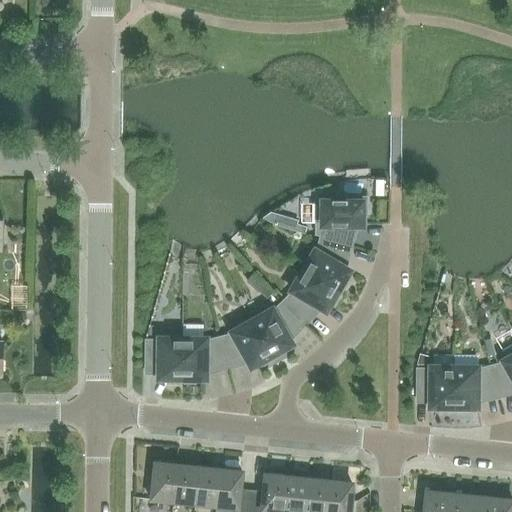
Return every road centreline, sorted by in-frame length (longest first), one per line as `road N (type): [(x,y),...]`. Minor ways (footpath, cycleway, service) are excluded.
road 1 (residential): [(97,415),(99,163)]
road 2 (residential): [(285,430),(290,379),(345,332),(393,257)]
road 3 (residential): [(285,430),(97,415)]
road 4 (residential): [(511,454),(389,441)]
